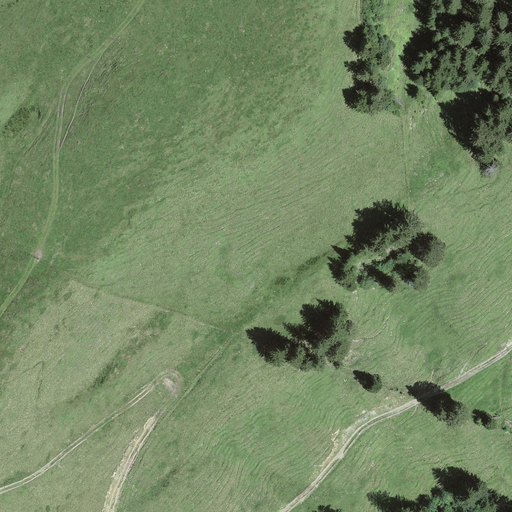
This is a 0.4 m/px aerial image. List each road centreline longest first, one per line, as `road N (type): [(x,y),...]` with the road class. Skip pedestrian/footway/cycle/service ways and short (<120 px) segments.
road 1 (track): [(110,511),(142,438),(179,388),(172,373),(41,471),(0,490)]
road 2 (track): [(511,346),(362,427),(284,511)]
